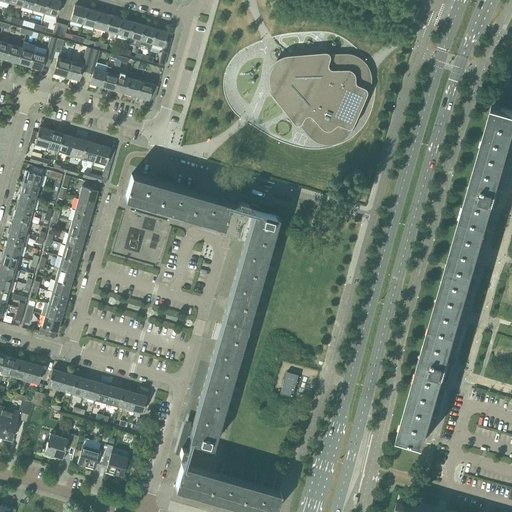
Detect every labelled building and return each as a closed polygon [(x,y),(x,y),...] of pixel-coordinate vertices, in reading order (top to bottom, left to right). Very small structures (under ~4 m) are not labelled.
[(23,0),(22,5),(33,9),(35,0),(23,0)] [(35,0),(33,9),(45,12),(47,0),(35,0)] [(59,0),(47,0),(45,12),(56,15),(61,0),(59,0)] [(70,19),(82,23),(87,8),(75,4),(70,19)] [(82,23),(94,26),(98,11),(87,8),(82,23)] [(94,26),(105,30),(110,14),(98,11),(94,26)] [(105,30),(117,33),(121,18),(110,14),(105,30)] [(117,33),(129,36),(133,21),(121,18),(117,33)] [(129,36),(140,40),(145,24),(133,21),(129,36)] [(53,33),(59,35),(62,23),(56,22),(53,33)] [(62,23),(59,35),(64,37),(68,25),(62,23)] [(145,24),(140,40),(139,43),(151,47),(152,43),(156,28),(145,24)] [(168,31),(156,28),(152,43),(163,46),(168,31)] [(34,50),(29,65),(41,69),(45,55),(52,58),(54,50),(58,38),(51,36),(46,54),(34,50)] [(64,40),(58,38),(54,50),(60,52),(64,40)] [(0,56),(6,59),(11,43),(0,40),(0,56)] [(6,59),(18,62),(22,47),(11,43),(6,59)] [(82,69),(87,70),(93,48),(87,46),(82,63),(71,60),(66,76),(79,79),(82,69)] [(18,62),(29,65),(34,50),(22,47),(18,62)] [(90,82),(102,86),(106,71),(95,68),(100,50),(93,48),(87,70),(93,72),(90,82)] [(162,52),(158,64),(164,65),(168,53),(162,52)] [(350,53),(345,53),(331,53),(296,54),(291,54),(286,56),(282,58),(278,61),(275,65),(272,70),(271,74),(270,79),(270,84),(271,89),(274,93),(276,97),(300,124),(309,135),(313,138),(317,140),(322,141),(327,142),(331,142),(340,140),(344,138),(347,135),(351,132),(353,129),(370,89),(371,85),(371,81),(371,76),(370,72),(368,68),(366,64),(362,60),(359,57),(354,55),(350,53)] [(53,72),(66,76),(71,60),(58,56),(53,72)] [(102,86),(113,89),(118,74),(106,71),(102,86)] [(113,89),(125,92),(129,77),(118,74),(113,89)] [(125,92),(136,96),(141,81),(129,77),(125,92)] [(141,81),(136,96),(148,99),(149,97),(154,99),(158,85),(141,81)] [(511,109),(502,107),(494,104),(399,435),(422,441),(439,379),(444,380),(449,362),(445,361),(489,206),(494,208),(499,189),(494,188),(511,125),(511,109)] [(35,143),(47,147),(52,130),(40,126),(37,134),(32,133),(29,142),(35,143)] [(47,147),(58,150),(63,133),(52,130),(47,147)] [(58,150),(70,154),(75,136),(63,133),(58,150)] [(70,154),(82,157),(87,140),(75,136),(70,154)] [(82,157),(94,160),(99,143),(87,140),(82,157)] [(99,143),(94,160),(106,164),(106,163),(106,161),(111,163),(115,149),(114,150),(110,148),(110,147),(99,143)] [(30,161),(42,164),(44,158),(31,154),(30,161)] [(27,169),(24,181),(39,186),(42,174),(27,169)] [(49,176),(61,179),(62,173),(50,170),(49,176)] [(125,197),(223,226),(230,202),(131,173),(125,197)] [(65,174),(60,192),(65,193),(67,187),(70,176),(65,174)] [(24,181),(20,193),(36,197),(39,186),(24,181)] [(82,185),(79,197),(94,201),(97,189),(82,185)] [(20,193),(17,205),(32,209),(36,197),(20,193)] [(79,197),(75,209),(91,213),(94,201),(79,197)] [(178,454),(187,456),(192,440),(212,445),(242,340),(243,340),(244,340),(244,339),(243,338),(278,215),(267,212),(269,207),(272,208),(263,205),(239,199),(237,207),(246,210),(253,212),(245,242),(221,324),(217,340),(192,426),(187,424),(190,414),(189,414),(185,429),(185,430),(178,454)] [(17,205),(14,217),(29,221),(32,209),(17,205)] [(75,209),(72,220),(87,225),(91,213),(75,209)] [(14,217),(10,228),(26,233),(29,221),(14,217)] [(72,220),(68,232),(84,237),(87,225),(72,220)] [(10,228),(7,240),(22,244),(26,233),(10,228)] [(68,232),(65,244),(81,248),(84,237),(68,232)] [(7,240),(4,252),(19,256),(22,244),(7,240)] [(65,244),(62,255),(77,260),(81,248),(65,244)] [(4,252),(0,264),(15,268),(19,256),(4,252)] [(62,255),(58,267),(74,272),(77,260),(62,255)] [(0,264),(0,276),(12,279),(15,268),(0,264)] [(58,267),(55,279),(71,283),(74,272),(58,267)] [(0,276),(0,288),(9,291),(12,279),(0,276)] [(55,279),(52,291),(67,295),(71,283),(55,279)] [(0,288),(0,301),(5,303),(9,291),(0,288)] [(52,291),(48,302),(64,307),(67,295),(52,291)] [(41,313),(45,314),(61,318),(64,307),(48,302),(45,301),(41,313)] [(24,308),(18,307),(15,319),(20,320),(24,308)] [(33,311),(27,309),(23,321),(29,323),(33,311)] [(61,318),(45,314),(42,325),(40,327),(39,332),(54,336),(56,331),(57,331),(61,318)] [(2,372),(14,375),(19,358),(7,355),(2,372)] [(14,375),(26,379),(31,362),(19,358),(14,375)] [(31,362),(26,379),(38,382),(43,365),(31,362)] [(48,385),(60,388),(65,371),(52,368),(48,385)] [(60,388),(72,392),(76,375),(65,371),(60,388)] [(281,392),(293,395),(299,374),(287,371),(281,392)] [(72,392),(83,395),(88,378),(76,375),(72,392)] [(83,395),(95,399),(100,381),(88,378),(83,395)] [(95,399),(107,402),(112,385),(100,381),(95,399)] [(107,402),(119,405),(123,388),(112,385),(107,402)] [(119,405),(130,409),(135,392),(123,388),(119,405)] [(31,402),(37,404),(41,392),(35,390),(31,402)] [(41,392),(37,404),(43,405),(46,393),(41,392)] [(135,392),(130,409),(142,412),(147,395),(135,392)] [(0,405),(0,441),(12,445),(15,434),(13,434),(20,411),(0,405)] [(131,428),(141,431),(145,419),(137,417),(135,424),(133,423),(131,428)] [(61,436),(50,432),(45,449),(43,449),(43,451),(64,458),(65,457),(62,456),(65,444),(75,447),(72,459),(71,459),(70,459),(72,460),(79,435),(72,433),(71,433),(63,431),(61,436)] [(95,462),(101,463),(107,443),(101,441),(99,448),(83,444),(78,460),(84,462),(83,463),(83,464),(94,467),(95,462)] [(107,443),(101,463),(107,465),(105,470),(116,473),(117,471),(122,473),(127,457),(111,452),(113,445),(107,443)] [(182,463),(182,462),(181,462),(174,486),(264,511),(274,511),(280,491),(280,490),(280,491),(182,463)] [(403,511),(406,504),(397,502),(393,511),(408,511),(406,511),(405,511),(403,511)] [(14,511),(16,508),(0,503),(0,511),(14,511)]
